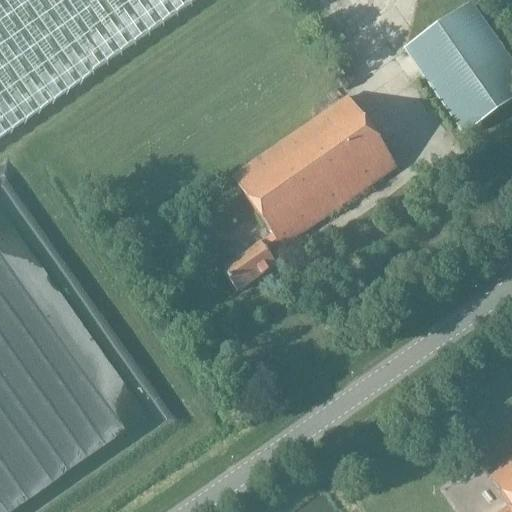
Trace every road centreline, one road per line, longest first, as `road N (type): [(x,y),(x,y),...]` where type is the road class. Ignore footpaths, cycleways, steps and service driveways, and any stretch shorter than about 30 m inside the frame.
road 1 (tertiary): [(189,511),(511,286)]
road 2 (unknown): [(511,245),(355,5)]
